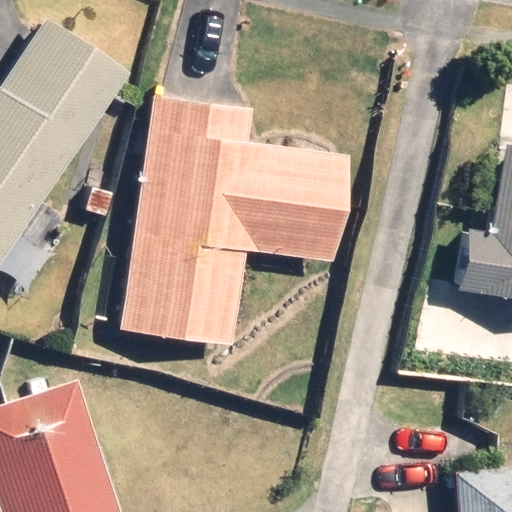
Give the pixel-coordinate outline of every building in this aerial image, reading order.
[(0,275),(19,288),(40,257),(6,234),(113,71),(33,19),(0,69),(0,275)] [(232,143),(237,109),(138,96),(108,327),(221,342),(233,253),(321,264),(335,156),(232,143)] [(511,149),(486,146),(478,218),(452,214),(442,293),(511,301),(511,149)] [(109,511),(66,374),(0,394),(0,511),(109,511)] [(444,511),(511,511),(511,472),(443,476),(444,511)]
